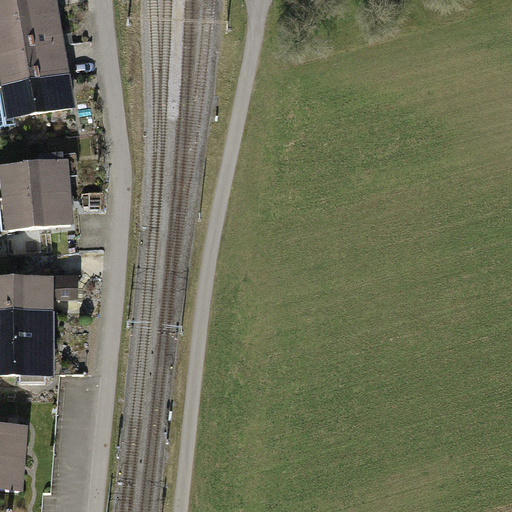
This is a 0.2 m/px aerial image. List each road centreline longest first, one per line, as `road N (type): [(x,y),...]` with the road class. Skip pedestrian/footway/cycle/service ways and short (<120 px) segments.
road 1 (track): [(181,511),(206,276),(259,0)]
road 2 (residential): [(106,0),(124,195),(98,511)]
